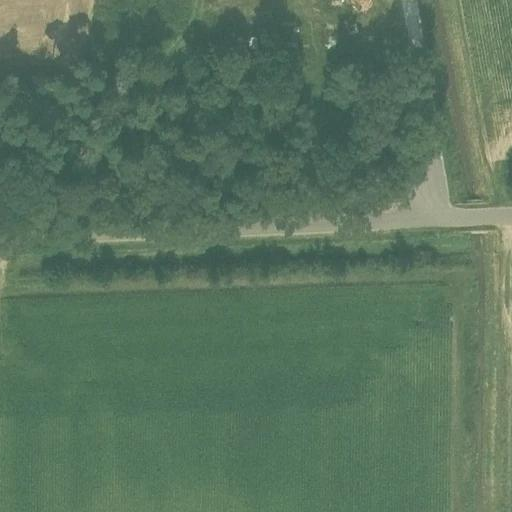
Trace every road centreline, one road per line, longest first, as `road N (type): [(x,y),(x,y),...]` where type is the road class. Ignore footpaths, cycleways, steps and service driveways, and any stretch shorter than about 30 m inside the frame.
road 1 (residential): [(0,240),(511,222)]
road 2 (unknown): [(423,225),(428,116),(407,0)]
